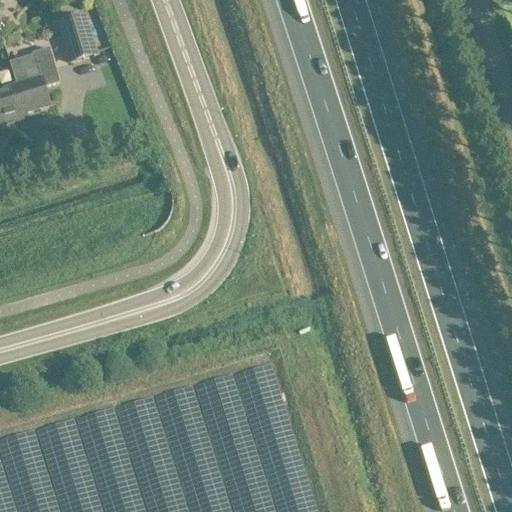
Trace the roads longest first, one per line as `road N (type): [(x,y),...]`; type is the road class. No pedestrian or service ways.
road 1 (motorway): [(290,0),(454,511)]
road 2 (motorway): [(511,505),(354,0)]
road 3 (secondary): [(0,349),(185,296),(222,260),(235,215),(231,187),(166,0)]
